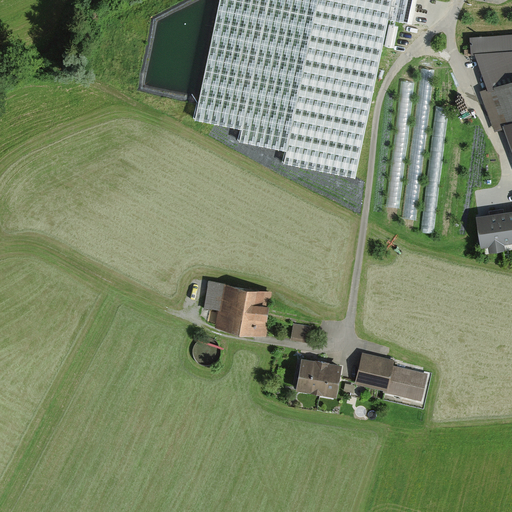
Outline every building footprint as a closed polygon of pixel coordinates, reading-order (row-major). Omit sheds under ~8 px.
[(284,167),(358,180),(382,47),(394,50),(399,26),(412,28),(416,0),(218,0),(197,124),(242,132),(240,146),(286,154),(284,167)] [(511,32),(470,35),(471,51),(511,47),(511,32)] [(487,87),(480,89),(494,130),(504,126),(511,123),(511,48),(475,52),(487,87)] [(450,90),(441,67),(397,84),(406,107),(450,90)] [(510,242),(505,211),(478,215),(482,245),(490,244),(491,249),(503,247),(502,243),(510,242)] [(273,290),(209,279),(204,306),(219,309),(216,326),(265,334),(273,290)] [(293,323),(291,338),(308,341),(311,325),(293,323)] [(355,383),(384,389),(383,391),(422,400),(428,372),(393,364),(394,358),(362,351),(355,383)] [(340,365),(303,359),(299,387),(335,393),(340,365)]
